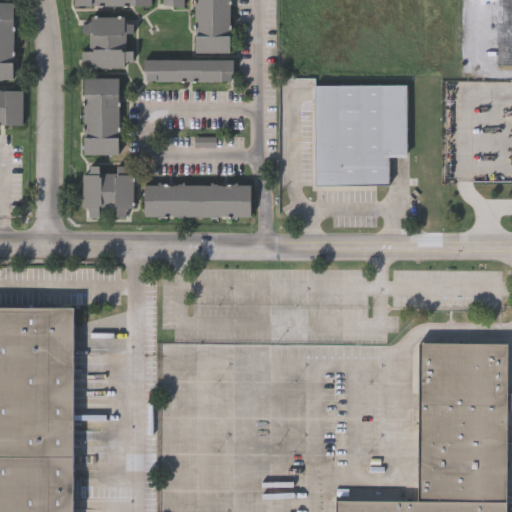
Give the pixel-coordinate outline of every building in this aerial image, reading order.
[(12,0),(12,78),(0,77),(0,0),(12,0)] [(151,0),(75,0),(75,8),(152,8),(151,0)] [(229,0),(229,51),(194,51),(194,0),(229,0)] [(511,0),(497,0),(498,64),(511,64),(511,0)] [(125,65),(82,66),(81,15),(132,15),(133,60),(125,60),(125,65)] [(233,80),(144,80),(144,58),(233,58),(233,80)] [(119,76),(118,153),(82,152),(83,76),(119,76)] [(314,81),(313,180),(384,180),(384,155),(405,155),(406,81),(314,81)] [(0,88),(22,88),(22,123),(0,123),(0,88)] [(84,215),(84,164),(99,164),(99,170),(114,170),(114,164),(132,164),(131,215),(84,215)] [(143,183),(250,183),(250,215),(143,216),(143,183)] [(0,511),(0,303),(71,303),(70,511),(0,511)] [(418,341),(418,497),(337,498),(337,511),(507,511),(507,407),(511,406),(511,390),(509,390),(508,341),(418,341)]
